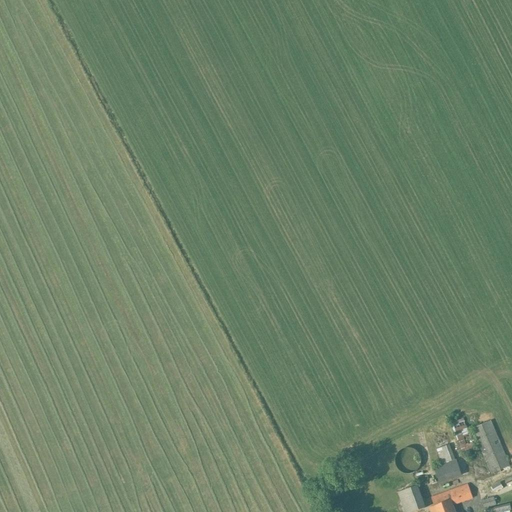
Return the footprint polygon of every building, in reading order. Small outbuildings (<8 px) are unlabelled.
[(452,422),(463,451),(476,446),(465,417),(452,422)] [(510,465),(491,420),(472,428),(491,474),(510,465)] [(455,460),(450,444),(437,449),(439,454),(438,455),(441,464),(434,467),(439,484),(462,476),(456,459),(455,460)] [(412,448),(408,448),(405,448),(403,449),(399,451),(397,453),(396,456),(395,460),(395,463),(396,465),(397,468),(399,470),(403,472),(405,473),(408,474),(412,473),(415,472),(417,470),(420,467),(421,464),(421,461),(421,459),(420,456),(419,453),(417,451),(415,449),(412,448)] [(499,481),(491,486),(493,491),(502,486),(499,481)] [(473,498),(468,484),(431,497),(434,506),(429,508),(430,511),(455,511),(453,506),(473,498)] [(413,511),(426,508),(418,485),(398,492),(404,511),(413,511)] [(482,500),(484,509),(496,505),(494,497),(482,500)] [(504,511),(511,510),(510,503),(485,509),(486,511),(504,511)]
